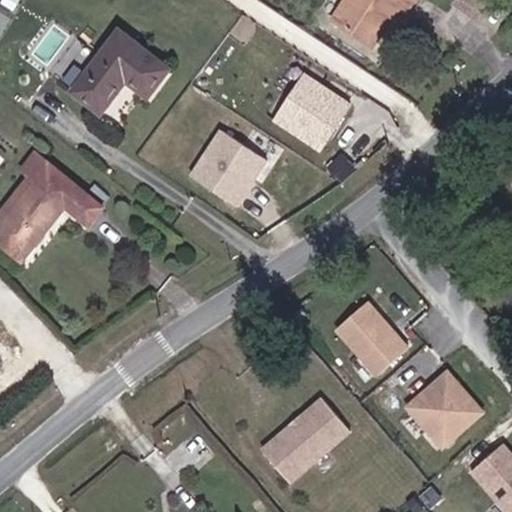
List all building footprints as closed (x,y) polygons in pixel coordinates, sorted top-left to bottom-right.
[(349,0),(339,16),(348,21),(362,0),(349,0)] [(362,0),(348,21),(381,42),(398,16),(393,13),(399,4),(411,12),(417,0),(362,0)] [(453,0),(454,0),(471,14),(481,0),(453,0)] [(148,91),(169,63),(117,24),(72,87),(102,109),(127,76),(148,91)] [(351,102),(304,72),(274,119),(322,149),(351,102)] [(267,159),(220,129),(190,174),(237,204),(267,159)] [(42,141),(24,163),(30,167),(38,173),(1,220),(0,221),(0,242),(22,260),(71,199),(92,216),(109,195),(42,141)] [(30,167),(0,203),(0,219),(1,220),(38,173),(30,167)] [(410,347),(370,300),(333,332),(374,379),(410,347)] [(487,412),(448,369),(404,409),(443,452),(487,412)] [(289,479),(350,427),(322,396),(260,448),(289,479)] [(511,511),(511,451),(504,443),(474,470),(511,511)]
